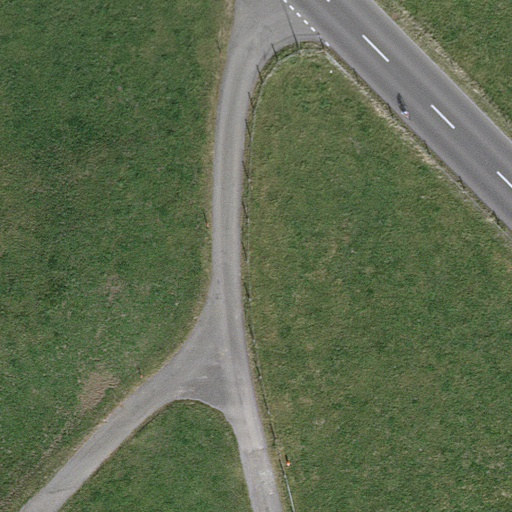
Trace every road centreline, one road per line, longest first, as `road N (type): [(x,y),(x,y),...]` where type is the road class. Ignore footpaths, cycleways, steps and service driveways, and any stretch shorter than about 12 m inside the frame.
road 1 (track): [(32,511),(131,414),(231,344),(234,199),(254,56),(298,0)]
road 2 (tertiary): [(320,0),(511,187)]
road 3 (track): [(231,344),(278,511)]
